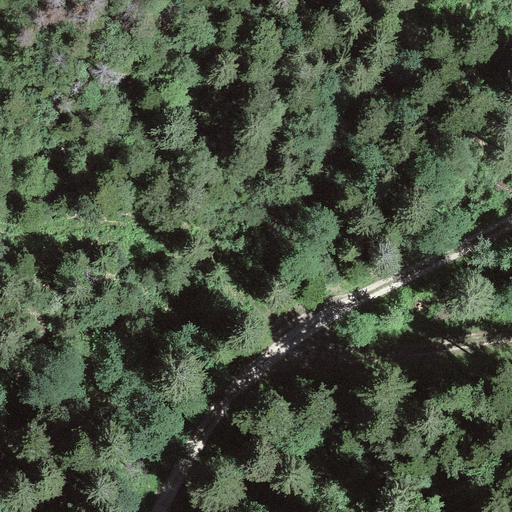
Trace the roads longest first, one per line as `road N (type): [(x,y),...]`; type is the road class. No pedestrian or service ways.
road 1 (track): [(511,224),(306,331),(265,362),(206,435),(165,511)]
road 2 (track): [(511,394),(471,397),(296,339)]
